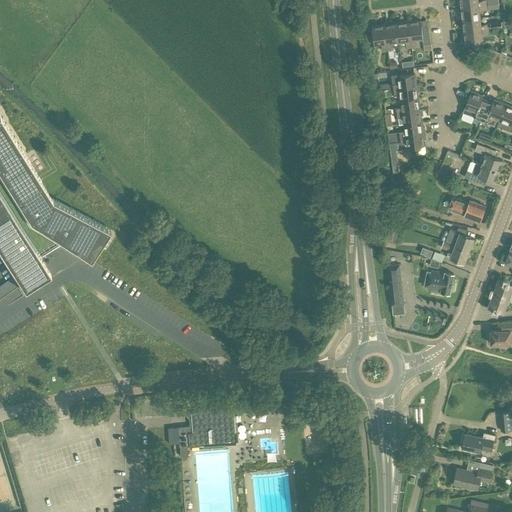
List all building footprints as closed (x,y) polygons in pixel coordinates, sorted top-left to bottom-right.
[(463,19),(480,17),(479,10),(487,9),(487,10),(499,8),(498,3),(461,7),(463,19)] [(464,31),(489,28),(504,26),(503,21),(489,23),(481,24),(480,17),(463,19),(464,31)] [(408,22),(412,47),(417,46),(416,38),(423,37),(424,45),(431,44),(429,29),(422,30),(421,20),(408,22)] [(407,47),(412,47),(408,22),(397,23),(399,40),(406,39),(407,47)] [(392,41),(399,40),(397,23),(385,25),(388,50),(393,49),(392,41)] [(383,50),(388,50),(385,25),(372,26),(374,43),(382,42),(383,50)] [(489,28),(464,31),(466,43),(483,41),(482,34),(490,33),(489,28)] [(487,60),(491,49),(485,47),(481,57),(487,60)] [(504,67),(508,56),(491,49),(487,60),(504,67)] [(417,85),(416,85),(415,73),(397,76),(398,83),(390,84),(389,83),(378,85),(380,96),(382,96),(382,90),(388,89),(388,90),(391,90),(391,89),(417,85)] [(400,100),(418,97),(417,92),(420,91),(419,85),(416,85),(417,85),(391,89),(391,90),(392,94),(400,93),(400,100)] [(483,95),(471,91),(463,112),(474,116),(474,117),(473,121),(476,122),(474,127),(478,128),(481,120),(480,119),(484,107),(479,105),(483,95)] [(420,109),(418,97),(400,100),(401,107),(394,108),(394,113),(420,109)] [(499,120),(505,103),(494,99),(490,110),(484,107),(480,119),(481,120),(486,122),(488,116),(499,120)] [(511,106),(505,103),(499,120),(510,124),(508,130),(511,131),(511,106)] [(399,124),(404,123),(421,121),(421,116),(423,115),(422,109),(420,109),(394,113),(395,117),(398,117),(399,124)] [(52,198),(0,114),(0,251),(25,291),(51,275),(35,249),(46,243),(56,237),(91,259),(110,229),(52,198)] [(388,138),(426,133),(425,127),(422,127),(421,121),(404,123),(405,131),(388,133),(388,138)] [(400,141),(401,148),(410,147),(411,150),(421,148),(421,146),(425,145),(424,140),(426,139),(426,133),(388,138),(389,142),(400,141)] [(482,164),(499,171),(503,160),(492,156),(494,150),(477,144),(475,150),(482,153),(480,158),(484,160),(482,164)] [(482,164),(476,162),(472,172),(467,170),(465,176),(482,183),(484,177),(495,181),(499,171),(482,164)] [(449,176),(451,170),(440,166),(438,172),(449,176)] [(412,210),(421,189),(405,183),(393,212),(410,215),(412,210)] [(452,196),(447,208),(453,209),(448,222),(461,224),(464,216),(479,222),(485,205),(470,199),(469,203),(452,196)] [(390,224),(394,225),(407,227),(408,218),(392,215),(390,224)] [(389,230),(387,241),(396,243),(398,232),(397,232),(398,229),(394,228),(393,231),(389,230)] [(455,245),(468,250),(469,249),(470,250),(472,244),(471,243),(473,237),(449,228),(446,235),(458,239),(455,245)] [(468,250),(455,245),(444,240),(441,247),(448,249),(449,247),(454,249),(451,257),(464,262),(468,250)] [(433,250),(423,247),(420,253),(430,257),(433,250)] [(400,263),(387,264),(389,278),(402,277),(400,263)] [(444,273),(431,270),(427,288),(441,291),(440,291),(450,293),(454,273),(445,271),(444,273)] [(504,312),(511,288),(511,283),(499,278),(488,306),(504,312)] [(491,343),(511,342),(511,330),(511,322),(503,323),(503,329),(490,330),(491,343)] [(238,413),(270,410),(269,398),(237,400),(238,413)] [(187,445),(236,441),(234,407),(192,411),(193,425),(179,426),(180,435),(176,435),(176,442),(180,442),(181,455),(188,455),(187,445)] [(511,409),(499,410),(501,431),(511,429),(511,409)] [(494,439),(495,435),(484,432),(483,437),(465,433),(462,448),(480,452),(481,449),(492,451),(494,439)] [(489,481),(492,470),(493,464),(480,462),(479,467),(478,472),(457,467),(454,483),(477,489),(480,479),(489,481)] [(494,511),(495,507),(470,502),(468,511),(466,511),(448,508),(446,511),(494,511)]
